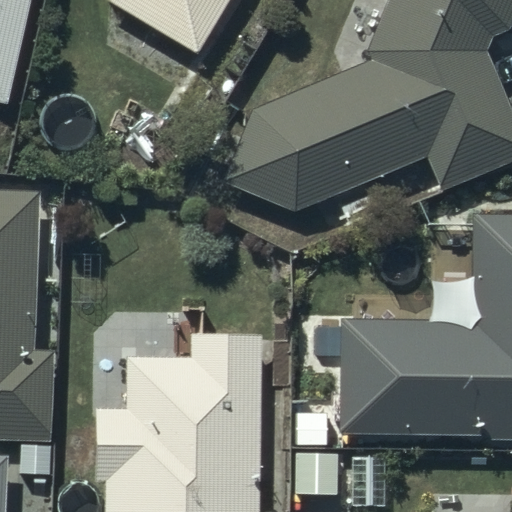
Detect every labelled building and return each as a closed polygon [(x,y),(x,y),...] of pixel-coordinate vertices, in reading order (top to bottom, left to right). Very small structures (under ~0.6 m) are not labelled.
[(0,0),(0,90),(21,0),(0,0)] [(123,0),(194,42),(218,0),(123,0)] [(383,0),(365,50),(252,99),(221,169),(289,199),(421,145),(435,179),(511,147),(511,113),(483,41),(487,27),(505,18),(511,0),(383,0)] [(34,181),(0,179),(0,428),(46,430),(49,343),(29,342),(34,181)] [(511,204),(469,204),(469,310),(337,310),(336,431),(511,430),(511,204)] [(254,511),(257,325),(187,325),(186,348),(125,348),(125,398),(91,398),(91,472),(101,471),(100,511),(254,511)]
